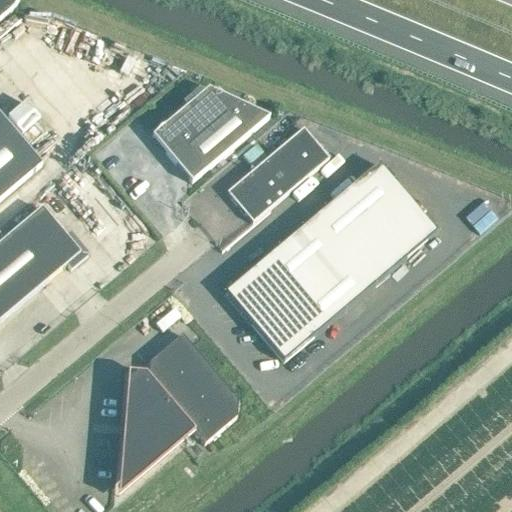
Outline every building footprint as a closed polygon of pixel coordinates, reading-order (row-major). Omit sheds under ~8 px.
[(72,7),(70,23),(80,25),(83,8),(72,7)] [(9,14),(0,10),(0,24),(13,13),(12,11),(9,14)] [(190,186),(268,120),(207,91),(151,139),(190,186)] [(0,202),(41,168),(0,119),(0,202)] [(272,129),(259,139),(270,153),(283,143),(272,129)] [(251,226),(328,162),(302,131),(225,196),(251,226)] [(283,365),(436,236),(378,167),(225,296),(283,365)] [(480,169),(476,180),(499,188),(502,177),(480,169)] [(0,323),(79,257),(40,211),(0,245),(0,323)] [(126,376),(116,501),(193,436),(203,448),(235,420),(237,403),(181,338),(149,365),(148,380),(148,381),(144,377),(126,376)]
